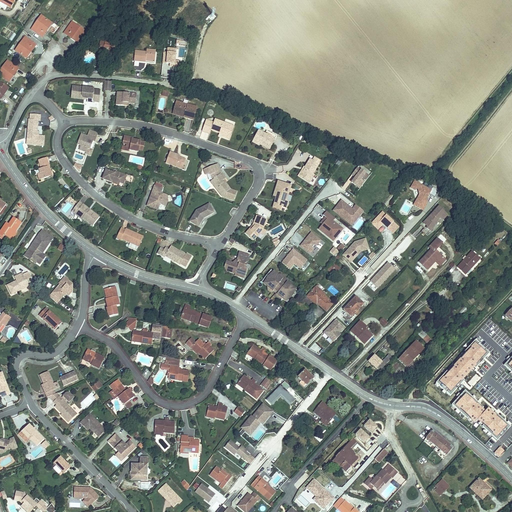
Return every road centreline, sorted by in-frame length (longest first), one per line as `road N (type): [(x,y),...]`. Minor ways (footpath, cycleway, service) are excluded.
road 1 (residential): [(219,244),(258,184),(252,161),(149,127),(63,122)]
road 2 (residential): [(247,315),(205,394),(177,406),(151,395),(112,344),(78,327)]
road 3 (residential): [(63,122),(56,140),(62,160),(115,211),(219,244)]
road 4 (unknown): [(340,378),(450,257)]
road 5 (unknown): [(370,398),(275,511)]
road 6 (residential): [(132,511),(31,404)]
road 7 (residential): [(33,90),(55,74),(171,85)]
road 8 (tertiary): [(497,463),(439,415),(392,405)]
road 9 (residential): [(31,404),(16,369),(19,356),(50,355),(78,327)]
